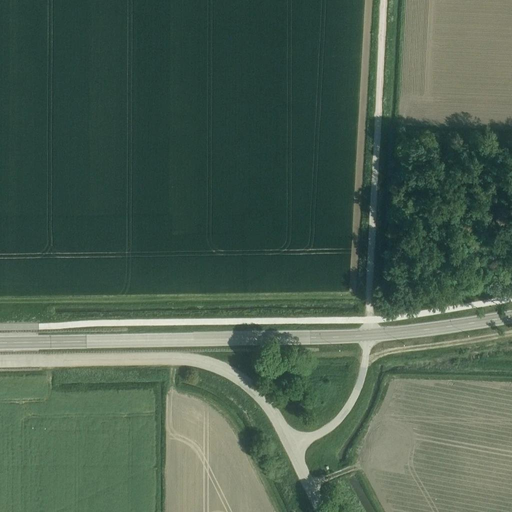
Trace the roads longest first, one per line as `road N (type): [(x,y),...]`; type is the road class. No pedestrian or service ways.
road 1 (secondary): [(0,341),(367,334)]
road 2 (unclassified): [(0,363),(188,359),(222,368),(259,398),(293,446)]
road 3 (track): [(367,319),(386,0)]
road 4 (secondary): [(367,334),(511,315)]
road 5 (unclassified): [(293,446),(345,409),(361,378),(367,334)]
